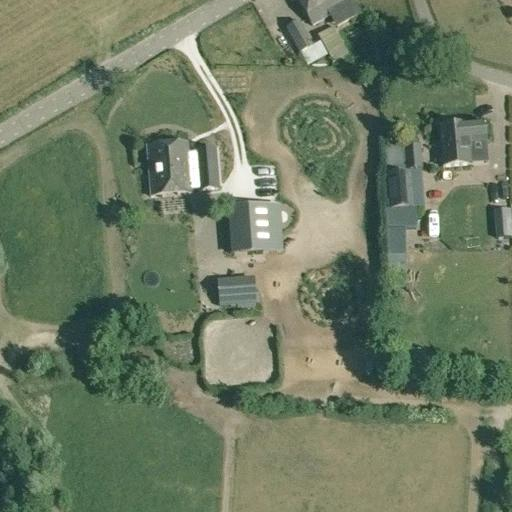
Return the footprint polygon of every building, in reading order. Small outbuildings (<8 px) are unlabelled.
[(312,26),(330,16),(345,7),(352,4),(350,0),(296,0),(311,27),(313,26),(312,26)] [(338,14),(344,27),(366,18),(361,4),(338,14)] [(300,55),(312,48),(298,23),(285,30),(300,55)] [(318,37),(333,63),(347,54),(332,29),(318,37)] [(315,54),(312,48),(300,55),(303,61),(315,54)] [(486,142),(484,125),(465,126),(439,129),(442,168),(470,166),(468,143),(486,142)] [(219,191),(215,151),(195,153),(195,156),(188,157),(187,145),(146,147),(151,199),(192,196),(191,191),(199,190),(199,193),(219,191)] [(419,172),(422,172),(420,145),(403,147),(382,149),(384,174),(385,174),(399,173),(419,172)] [(385,174),(387,210),(414,209),(422,208),(419,172),(399,173),(385,174)] [(277,207),(227,211),(231,257),(281,252),(277,207)] [(387,210),(384,210),(385,256),(404,257),(404,231),(415,230),(414,209),(387,210)] [(511,226),(510,210),(492,211),(494,241),(511,238),(511,226)] [(192,267),(189,246),(167,249),(170,270),(192,267)] [(404,257),(385,256),(386,291),(405,291),(404,257)] [(218,282),(219,308),(258,305),(255,278),(218,282)]
